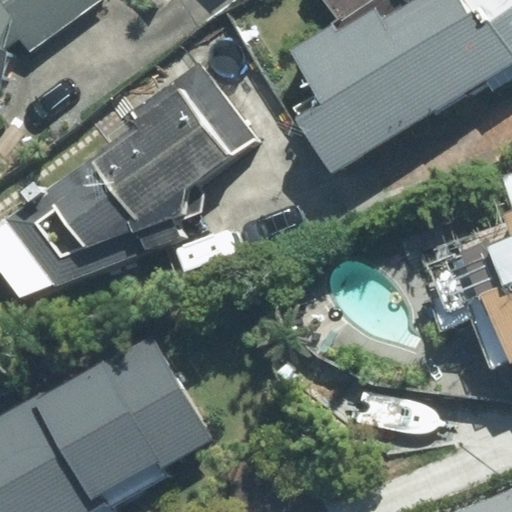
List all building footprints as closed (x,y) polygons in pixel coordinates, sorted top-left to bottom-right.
[(0,0),(0,85),(20,23),(40,50),(106,0),(0,0)] [(511,0),(410,0),(353,34),(349,27),(303,54),(328,95),(303,110),(342,175),(494,84),(500,93),(511,86),(511,0)] [(260,140),(204,63),(0,211),(0,222),(7,232),(0,236),(0,260),(32,304),(62,283),(70,294),(97,274),(104,284),(128,267),(134,275),(185,238),(175,224),(194,210),(183,195),(260,140)] [(483,323),(510,393),(511,392),(511,177),(511,178),(511,179),(511,248),(434,278),(455,333),(483,323)] [(0,426),(0,511),(103,511),(223,444),(160,335),(0,426)] [(511,511),(511,490),(458,511),(511,511)]
